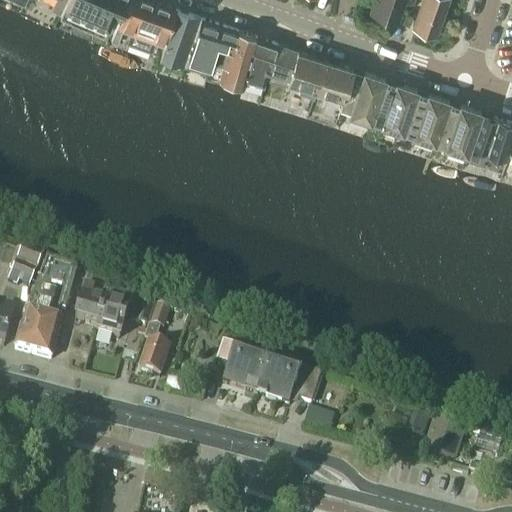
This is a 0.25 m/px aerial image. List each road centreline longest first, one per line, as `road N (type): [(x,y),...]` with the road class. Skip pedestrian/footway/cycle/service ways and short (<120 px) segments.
road 1 (secondary): [(429,511),(359,493),(274,451),(0,380)]
road 2 (tertiary): [(468,80),(232,0)]
